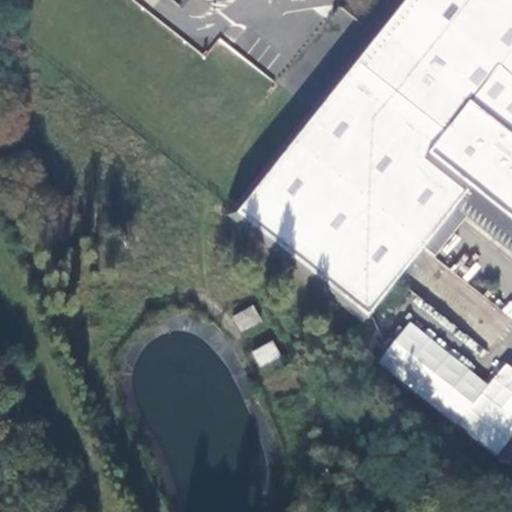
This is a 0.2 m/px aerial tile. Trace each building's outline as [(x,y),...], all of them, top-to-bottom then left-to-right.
[(175,0),(204,22),(312,112),(401,0),(175,0)] [(511,0),(401,0),(312,112),(235,211),(370,318),(423,250),(434,258),(465,218),(511,254),(511,0)] [(254,308),(233,317),(240,332),(260,323),(254,308)] [(489,386),(409,322),(377,363),(457,426),(489,386)] [(271,343),(251,352),(258,367),(277,358),(271,343)] [(489,386),(457,426),(497,458),(511,438),(511,368),(506,364),(489,386)] [(511,438),(497,458),(507,467),(511,460),(511,438)]
